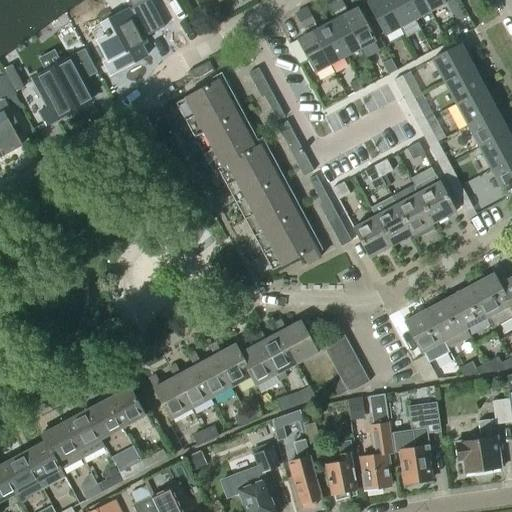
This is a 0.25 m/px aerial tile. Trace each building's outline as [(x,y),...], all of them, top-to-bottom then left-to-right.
[(340,0),(336,0),(327,5),(331,12),(332,11),(337,9),(342,6),(343,5),(340,0)] [(370,0),(366,3),(384,36),(399,28),(384,0),(370,0)] [(384,0),(399,28),(414,20),(403,0),(384,0)] [(403,0),(414,20),(429,12),(423,0),(403,0)] [(423,0),(429,12),(445,4),(443,0),(423,0)] [(140,32),(151,26),(139,3),(103,22),(107,29),(106,30),(108,34),(99,39),(109,58),(105,61),(111,74),(146,55),(139,43),(144,40),(140,32)] [(342,6),(337,9),(359,49),(374,41),(356,8),(351,10),(346,13),(342,6)] [(300,11),(294,14),(298,21),(309,15),(306,8),(300,11)] [(336,18),(326,24),(344,57),(359,49),(337,9),(332,11),(336,18)] [(309,15),(298,21),(301,28),(302,27),(307,25),(312,22),(313,22),(309,15)] [(312,22),(307,25),(329,65),(344,57),(326,24),(316,29),(312,22)] [(307,25),(302,27),(306,34),(296,40),(314,74),(329,65),(307,25)] [(432,59),(444,82),(472,67),(461,44),(432,59)] [(45,125),(91,100),(80,79),(95,71),(84,50),(32,78),(47,107),(38,112),(45,125)] [(444,82),(456,103),(484,88),(472,67),(444,82)] [(252,82),(262,77),(257,68),(247,74),(252,82)] [(191,113),(230,90),(220,72),(195,85),(198,90),(183,98),(191,113)] [(394,80),(406,102),(413,98),(402,76),(394,80)] [(262,77),(252,82),(256,90),(266,85),(262,77)] [(266,85),(256,90),(260,98),(263,97),(270,93),(266,85)] [(456,103),(467,125),(496,110),(484,88),(456,103)] [(200,131),(239,108),(230,90),(191,113),(200,131)] [(267,104),(274,100),(270,93),(263,97),(267,104)] [(406,102),(417,124),(425,120),(413,98),(406,102)] [(0,155),(20,145),(10,125),(16,122),(4,99),(0,101),(0,155)] [(274,100),(267,104),(271,112),(279,108),(274,100)] [(210,149),(249,126),(239,108),(200,131),(210,149)] [(276,121),(283,117),(279,108),(271,112),(276,121)] [(467,125),(479,147),(507,132),(496,110),(467,125)] [(417,124),(429,146),(437,142),(425,120),(417,124)] [(276,127),(279,133),(280,135),(290,130),(286,121),(276,127)] [(220,167),(259,144),(249,126),(210,149),(220,167)] [(290,130),(280,135),(285,143),(295,138),(290,130)] [(479,147),(491,169),(511,157),(511,141),(507,132),(479,147)] [(295,138),(285,143),(289,151),(299,146),(295,138)] [(234,182),(273,160),(264,142),(259,145),(259,144),(220,167),(221,169),(226,166),(234,182)] [(412,159),(423,153),(418,142),(406,148),(412,159)] [(429,146),(440,168),(448,164),(437,142),(429,146)] [(299,146),(289,151),(293,159),(303,154),(299,146)] [(303,154),(293,159),(298,168),(308,162),(303,154)] [(511,157),(491,169),(502,191),(511,186),(511,157)] [(375,165),(381,176),(392,170),(386,159),(375,165)] [(244,200),(283,178),(273,160),(234,182),(244,200)] [(302,176),(312,171),(308,162),(298,168),(302,176)] [(440,168),(447,179),(452,189),(460,185),(448,164),(440,168)] [(381,176),(375,165),(364,171),(370,182),(381,176)] [(307,180),(311,185),(312,188),(319,184),(314,176),(307,180)] [(436,177),(414,188),(418,195),(432,220),(434,224),(455,212),(440,183),(436,176),(436,177)] [(254,218),(293,196),(283,178),(244,200),(254,218)] [(348,193),(342,182),(332,188),(338,199),(348,193)] [(319,184),(312,188),(316,196),(323,192),(319,184)] [(452,189),(462,209),(464,212),(472,208),(460,185),(452,189)] [(413,186),(392,198),(397,206),(412,234),(412,235),(414,240),(427,233),(428,232),(426,228),(434,224),(432,220),(418,195),(414,188),(413,186)] [(316,196),(321,204),(328,200),(323,192),(316,196)] [(263,236),(303,214),(293,196),(254,218),(263,236)] [(392,198),(371,209),(375,217),(376,219),(390,247),(412,235),(412,234),(397,206),(392,198)] [(322,213),(332,208),(328,200),(321,204),(318,205),(322,213)] [(332,208),(322,213),(327,221),(336,216),(332,208)] [(273,254),(312,232),(303,214),(263,236),(273,254)] [(336,216),(327,221),(331,229),(341,224),(336,216)] [(375,217),(354,229),(369,258),(390,247),(376,219),(375,217)] [(341,224),(331,229),(335,237),(345,232),(341,224)] [(302,254),(307,264),(320,257),(317,253),(322,250),(312,232),(273,254),(279,266),(302,254)] [(345,232),(335,237),(340,246),(350,240),(345,232)] [(511,313),(509,307),(497,285),(492,275),(471,286),(483,309),(488,318),(493,327),(511,316),(511,313)] [(511,276),(497,285),(509,307),(511,313),(511,276)] [(483,309),(471,286),(449,298),(467,330),(488,318),(483,309)] [(427,310),(444,342),(448,349),(470,337),(467,330),(449,298),(427,310)] [(444,342),(427,310),(405,322),(422,354),(423,353),(425,356),(412,363),(422,381),(438,379),(428,360),(435,356),(431,349),(444,342)] [(330,334),(341,329),(335,317),(324,323),(330,334)] [(280,318),(273,322),(278,331),(279,331),(295,362),(296,363),(316,351),(299,320),(285,327),(280,318)] [(257,324),(250,328),(253,333),(258,342),(276,372),(276,373),(296,363),(295,362),(279,331),(278,331),(265,338),(257,324)] [(325,350),(346,339),(341,329),(330,334),(320,340),(325,350)] [(346,339),(325,350),(330,360),(352,349),(346,339)] [(239,341),(233,344),(251,376),(251,377),(255,385),(276,373),(276,372),(258,342),(244,350),(239,341)] [(215,343),(208,346),(213,355),(214,355),(230,385),(231,387),(251,377),(251,376),(233,344),(220,352),(215,343)] [(352,349),(330,360),(336,371),(357,360),(352,349)] [(195,354),(188,358),(193,366),(211,398),(231,387),(230,385),(214,355),(213,355),(200,363),(195,354)] [(483,363),(488,373),(503,371),(511,368),(511,364),(508,358),(498,363),(495,357),(483,363)] [(336,371),(340,379),(341,382),(351,377),(363,371),(357,360),(336,371)] [(488,373),(483,363),(473,368),(469,361),(457,367),(462,376),(488,373)] [(174,365),(167,369),(172,378),(173,377),(190,408),(191,409),(192,409),(211,398),(193,366),(179,374),(174,365)] [(363,371),(351,377),(341,382),(346,390),(347,393),(369,382),(363,371)] [(155,376),(147,380),(163,409),(170,421),(191,409),(190,408),(173,377),(172,378),(160,385),(155,376)] [(341,382),(340,379),(331,384),(336,394),(346,390),(341,382)] [(105,400),(121,429),(144,417),(139,409),(128,387),(105,400)] [(315,400),(309,387),(299,392),(287,396),(290,408),(302,404),(315,400)] [(373,455),(360,456),(364,490),(368,489),(371,491),(377,490),(378,488),(389,486),(386,468),(390,467),(388,454),(392,453),(391,440),(384,395),(369,397),(373,425),(369,425),(373,455)] [(290,408),(287,396),(276,400),(280,412),(290,408)] [(83,411),(99,441),(100,440),(121,429),(105,400),(88,409),(83,411)] [(489,425),(511,422),(510,411),(508,400),(491,402),(493,420),(477,422),(479,434),(471,435),(472,439),(458,441),(459,442),(454,443),(456,461),(461,461),(463,473),(500,468),(495,436),(491,436),(489,425)] [(411,430),(392,433),(395,452),(400,452),(405,484),(410,483),(418,485),(424,481),(429,480),(426,456),(428,456),(425,435),(440,433),(438,423),(436,409),(435,402),(408,407),(408,409),(411,430)] [(256,409),(244,413),(248,422),(259,417),(256,409)] [(299,410),(285,416),(288,425),(303,420),(299,410)] [(99,441),(83,411),(62,423),(81,459),(104,447),(100,440),(99,441)] [(234,418),(238,426),(248,422),(244,413),(234,418)] [(62,423),(60,418),(59,419),(59,420),(46,427),(48,430),(40,435),(44,442),(56,464),(60,470),(81,459),(62,423)] [(304,426),(314,460),(323,458),(314,424),(304,426)] [(202,432),(206,441),(218,435),(214,426),(202,432)] [(206,441),(202,432),(192,436),(196,446),(206,441)] [(331,495),(333,495),(335,501),(348,497),(347,492),(355,490),(350,465),(354,464),(351,451),(349,440),(337,443),(341,461),(325,465),(331,495)] [(293,444),(298,461),(287,464),(299,506),(303,505),(304,509),(315,506),(314,502),(320,500),(304,441),(293,444)] [(44,442),(22,454),(42,490),(64,478),(60,470),(56,464),(44,442)] [(234,494),(238,492),(245,511),(274,511),(268,495),(271,491),(268,483),(263,482),(262,481),(261,481),(259,474),(278,467),(271,447),(252,455),(257,468),(228,479),(225,481),(223,485),(224,489),(226,493),(230,495),(234,494)] [(162,449),(139,462),(143,471),(167,458),(162,449)] [(42,490),(22,454),(0,466),(16,494),(21,503),(29,499),(29,497),(42,490)] [(139,462),(117,474),(122,482),(143,471),(139,462)] [(0,502),(16,494),(0,466),(0,502)] [(117,474),(95,485),(100,494),(122,482),(117,474)] [(86,501),(95,497),(100,494),(95,485),(82,493),(86,501)] [(179,511),(177,507),(178,506),(169,487),(151,496),(149,497),(155,511),(179,511)] [(155,511),(149,497),(132,506),(135,511),(155,511)]
